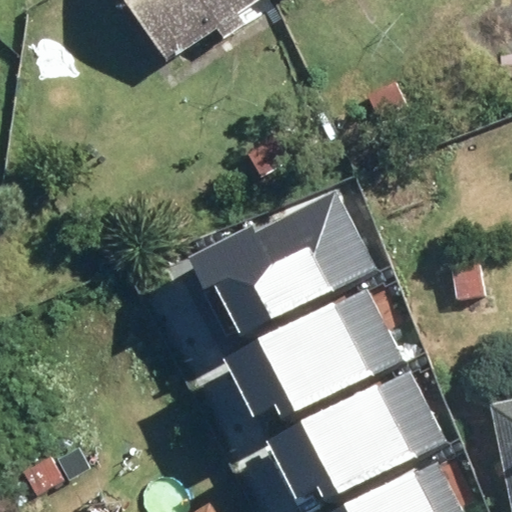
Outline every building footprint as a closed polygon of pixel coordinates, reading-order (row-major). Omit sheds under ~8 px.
[(147,0),(186,60),(280,0),(147,0)] [(216,285),(239,333),(375,269),(341,196),(258,235),(256,230),(192,261),(205,290),(216,285)] [(369,288),(261,339),(295,412),(404,361),(369,288)] [(411,369),(300,422),(335,496),(446,444),(411,369)] [(467,511),(442,459),(343,505),(346,511),(467,511)] [(246,511),(235,492),(200,511),(246,511)]
